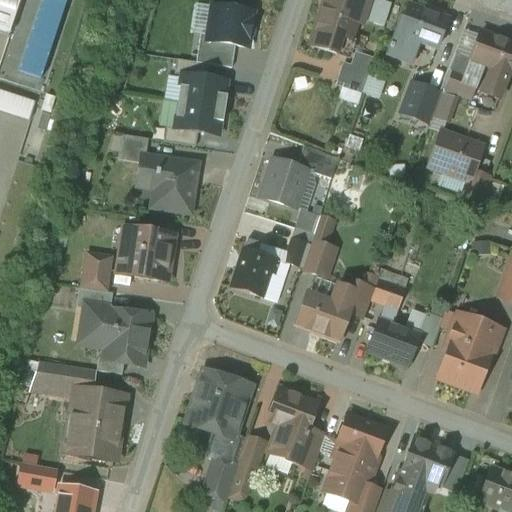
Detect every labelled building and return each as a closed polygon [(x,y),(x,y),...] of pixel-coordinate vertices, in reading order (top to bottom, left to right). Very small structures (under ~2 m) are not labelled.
[(20,0),(0,0),(0,36),(8,39),(20,0)] [(66,0),(41,0),(19,70),(41,78),(66,0)] [(325,0),(316,30),(310,47),(336,56),(342,38),(350,41),(355,24),(360,26),(362,21),(368,0),(325,0)] [(390,5),(374,0),(368,0),(362,21),(383,28),(390,5)] [(409,6),(403,20),(400,19),(386,57),(405,64),(413,42),(436,51),(447,21),(409,6)] [(252,14),(212,8),(208,37),(207,43),(235,47),(246,49),(252,14)] [(511,64),(511,45),(480,33),(470,60),(466,58),(459,76),(477,83),(483,68),(490,71),(481,95),(498,101),(507,77),(511,64)] [(235,47),(207,43),(208,37),(200,35),(196,64),(231,70),(235,47)] [(433,64),(421,99),(436,104),(447,72),(449,72),(455,54),(441,49),(436,64),(433,64)] [(466,58),(455,54),(449,72),(451,73),(459,76),(466,58)] [(351,68),(343,65),(336,86),(359,94),(370,60),(355,55),(351,68)] [(459,76),(451,73),(445,90),(444,91),(453,94),(471,101),(477,83),(459,76)] [(226,83),(181,76),(177,104),(224,111),(226,98),(223,97),(226,83)] [(445,90),(444,90),(437,109),(447,113),(453,94),(444,91),(445,90)] [(35,105),(0,93),(0,113),(29,123),(35,105)] [(224,111),(177,104),(172,131),(217,138),(219,124),(222,124),(224,111)] [(481,149),(440,134),(428,169),(465,182),(469,183),(473,174),(481,149)] [(148,141),(122,137),(118,162),(140,165),(141,158),(145,159),(148,141)] [(337,161),(317,153),(310,174),(331,181),(337,161)] [(145,159),(141,158),(140,165),(137,183),(155,186),(152,209),(189,215),(196,166),(145,159)] [(306,173),(272,162),(260,199),(294,210),(306,173)] [(473,174),(469,183),(465,182),(456,206),(479,214),(491,180),(473,174)] [(173,237),(124,230),(117,276),(166,283),(173,237)] [(313,237),(294,230),(290,241),(305,246),(310,248),(311,244),(313,237)] [(305,246),(290,241),(283,264),(298,269),(305,246)] [(334,251),(311,244),(310,248),(302,272),(325,280),(334,251)] [(273,261),(243,252),(230,289),(261,299),(269,274),(274,276),(278,263),(273,262),(273,261)] [(111,259),(86,255),(81,290),(105,294),(111,259)] [(511,261),(498,300),(511,305),(511,261)] [(407,281),(380,272),(373,292),(370,302),(397,312),(407,281)] [(373,292),(356,286),(354,294),(355,295),(348,315),(363,321),(370,302),(373,292)] [(330,304),(307,295),(296,327),(337,343),(348,315),(355,295),(354,294),(336,287),(330,304)] [(81,290),(79,290),(76,309),(86,310),(87,309),(110,312),(112,295),(105,294),(81,290)] [(110,312),(87,309),(86,310),(84,326),(89,326),(86,344),(107,348),(105,361),(105,362),(123,365),(140,367),(148,318),(110,312)] [(456,317),(444,313),(441,322),(439,327),(451,332),(456,317)] [(441,322),(426,316),(418,336),(419,337),(417,344),(431,349),(439,327),(441,322)] [(501,332),(457,316),(456,317),(451,332),(445,347),(449,348),(437,380),(475,395),(486,366),(488,367),(501,332)] [(418,336),(378,322),(366,353),(407,369),(417,344),(419,337),(418,336)] [(123,365),(105,362),(105,361),(98,360),(96,373),(121,377),(123,365)] [(71,369),(38,364),(29,391),(66,397),(71,369)] [(231,384),(203,375),(186,424),(233,439),(250,387),(232,382),(231,384)] [(316,405),(279,391),(266,425),(277,429),(269,451),(285,457),(286,460),(292,462),(295,461),(296,461),(294,465),(311,471),(323,438),(307,431),(316,405)] [(123,399),(76,392),(72,418),(76,419),(71,454),(114,461),(123,399)] [(385,431),(347,417),(336,447),(332,459),(336,460),(323,493),(351,504),(358,506),(358,505),(365,488),(368,489),(376,466),(374,462),(385,431)] [(413,438),(391,496),(387,494),(379,511),(415,511),(418,506),(425,483),(441,489),(453,457),(428,447),(429,444),(413,438)] [(264,445),(247,439),(239,466),(256,471),(264,445)] [(236,468),(213,460),(202,494),(224,502),(236,468)] [(511,511),(511,478),(490,471),(478,502),(503,511),(511,511)] [(16,496),(27,499),(32,482),(6,474),(1,488),(17,493),(16,496)]
